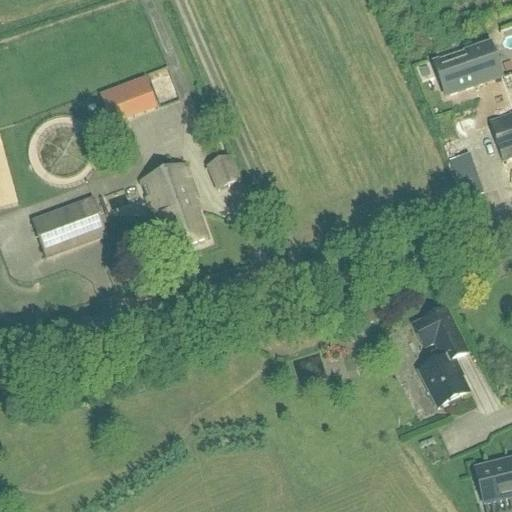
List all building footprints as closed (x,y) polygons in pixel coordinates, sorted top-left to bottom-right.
[(491,48),(434,68),(445,100),(502,81),(491,48)] [(152,76),(109,89),(118,120),(161,107),(152,76)] [(181,97),(165,101),(167,111),(184,107),(181,97)] [(511,118),(489,126),(503,165),(511,162),(511,118)] [(208,171),(219,196),(240,186),(229,162),(208,171)] [(459,168),(472,208),(490,202),(477,162),(459,168)] [(197,203),(185,169),(141,185),(151,214),(160,237),(163,236),(171,257),(207,244),(193,205),(197,203)] [(107,241),(93,203),(32,226),(46,263),(107,241)] [(358,318),(363,330),(389,318),(383,306),(358,318)] [(419,376),(419,377),(438,414),(470,397),(453,365),(468,358),(446,313),(413,330),(425,353),(435,348),(443,364),(419,376)] [(511,501),(511,464),(476,474),(484,508),(511,501)]
